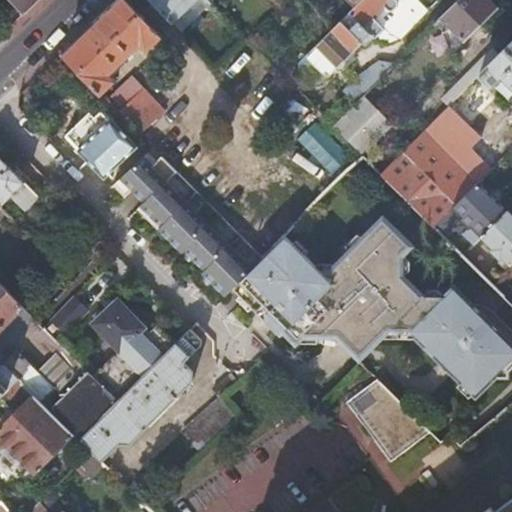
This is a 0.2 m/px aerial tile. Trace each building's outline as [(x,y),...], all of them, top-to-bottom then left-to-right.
[(12,0),(24,12),(36,0),(12,0)] [(129,0),(114,0),(60,51),(101,92),(116,78),(110,71),(137,45),(143,52),(162,33),(129,0)] [(150,0),(173,23),(174,22),(192,39),(209,22),(192,4),(196,0),(150,0)] [(291,0),(298,7),(326,34),(349,11),(360,0),(291,0)] [(360,0),(349,11),(369,31),(388,42),(397,38),(374,16),(385,5),(389,9),(392,8),(398,2),(397,0),(360,0)] [(491,0),(457,0),(436,22),(446,31),(450,27),(464,41),(498,7),(491,0)] [(308,54),(328,75),(363,40),(362,39),(369,31),(349,11),(326,34),(298,7),(277,28),(305,57),(308,54)] [(249,40),(334,124),(356,102),(328,75),(308,54),(305,57),(277,28),(269,21),(249,40)] [(450,27),(446,31),(459,45),(464,41),(450,27)] [(334,124),(362,153),(456,60),(427,31),(356,102),(334,124)] [(511,42),(500,54),(480,74),(492,87),(503,76),(511,85),(511,42)] [(386,151),(394,159),(448,105),(480,74),(500,54),(492,46),(386,151)] [(142,87),(120,108),(141,131),(163,110),(142,87)] [(381,171),(434,225),(453,207),(481,179),(491,169),(460,137),(469,127),(448,105),(394,159),(381,171)] [(103,176),(135,144),(110,117),(77,149),(103,176)] [(199,273),(222,296),(230,289),(250,269),(165,181),(176,170),(161,154),(154,161),(144,151),(111,184),(122,196),(130,188),(142,201),(138,204),(159,225),(156,229),(179,252),(182,250),(202,271),(199,273)] [(0,204),(9,196),(23,210),(37,195),(0,157),(0,204)] [(188,158),(176,170),(192,187),(204,175),(188,158)] [(192,187),(261,258),(274,246),(204,175),(192,187)] [(502,255),(511,264),(511,262),(511,209),(481,179),(453,207),(461,215),(459,217),(469,227),(471,225),(492,246),(490,248),(500,258),(502,255)] [(357,362),(359,360),(374,345),(381,339),(412,330),(416,334),(480,398),(498,380),(508,376),(508,370),(511,366),(511,343),(454,285),(443,295),(432,305),(423,296),(403,274),(394,265),(404,254),(415,244),(385,213),(362,235),(350,247),(334,264),(334,269),(317,268),(317,263),(305,251),(294,240),(287,232),(274,246),(261,258),(250,269),(230,289),(277,336),(280,333),(293,345),(296,342),(300,337),(334,338),(339,343),(357,362)] [(347,243),(350,247),(362,235),(358,231),(347,243)] [(298,236),(294,240),(305,251),(309,247),(298,236)] [(394,265),(403,274),(409,269),(410,260),(404,254),(394,265)] [(79,439),(79,438),(117,400),(104,386),(97,379),(63,345),(51,333),(44,340),(55,351),(37,369),(16,348),(7,358),(0,351),(34,316),(0,282),(0,360),(2,362),(16,377),(29,389),(34,394),(73,433),(79,439)] [(432,305),(443,295),(437,289),(429,290),(423,296),(432,305)] [(85,307),(73,295),(51,318),(63,330),(85,307)] [(145,325),(117,298),(92,323),(120,350),(145,325)] [(63,330),(51,318),(43,325),(51,333),(63,345),(71,337),(63,330)] [(208,337),(194,323),(189,329),(131,386),(117,400),(79,438),(90,449),(100,458),(101,460),(120,442),(130,443),(141,432),(193,383),(193,373),(184,364),(208,341),(208,337)] [(43,325),(37,332),(44,340),(51,333),(43,325)] [(381,339),(374,345),(416,334),(412,330),(381,339)] [(63,345),(97,379),(111,365),(77,331),(71,337),(63,345)] [(0,393),(16,377),(2,362),(0,364),(0,393)] [(218,394),(235,379),(228,372),(212,386),(218,394)] [(104,386),(117,400),(131,386),(122,376),(112,377),(104,386)] [(429,428),(376,376),(346,399),(390,458),(429,428)] [(0,397),(11,407),(29,389),(16,377),(0,393),(0,397)] [(0,438),(34,472),(73,433),(34,394),(0,427),(0,438)] [(236,414),(219,395),(181,429),(198,448),(236,414)] [(255,489),(306,434),(284,414),(233,470),(255,489)] [(92,466),(100,458),(90,449),(90,450),(78,462),(82,466),(92,466)] [(489,505),(479,511),(511,511),(511,495),(492,510),(489,505)] [(61,511),(49,511),(39,500),(27,511),(63,511),(61,511)]
